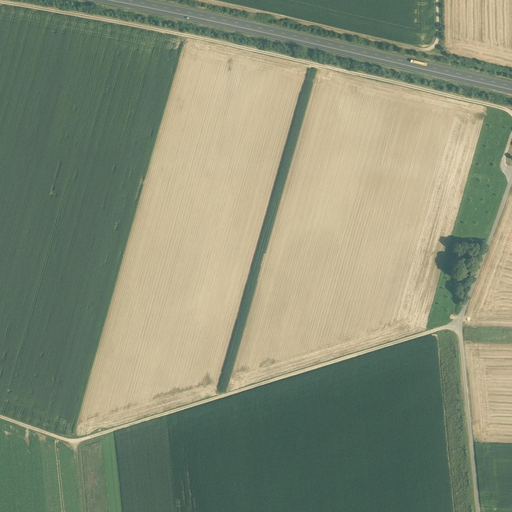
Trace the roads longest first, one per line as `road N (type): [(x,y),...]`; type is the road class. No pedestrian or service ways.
road 1 (track): [(511,113),(176,34),(0,2)]
road 2 (track): [(459,324),(75,442),(0,416)]
road 3 (trunk): [(511,88),(120,0)]
road 4 (track): [(477,511),(459,324),(511,178)]
road 5 (track): [(193,0),(425,51),(438,39),(437,0)]
